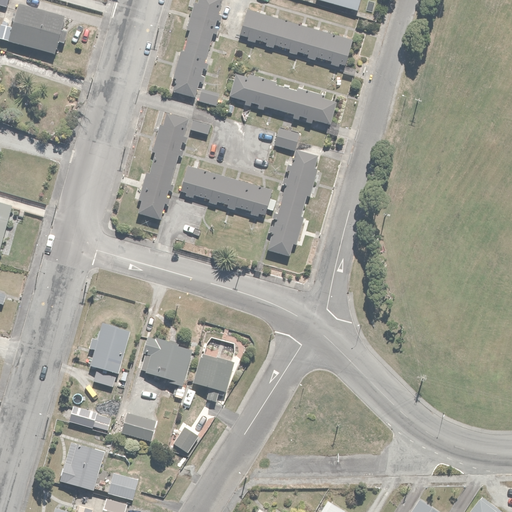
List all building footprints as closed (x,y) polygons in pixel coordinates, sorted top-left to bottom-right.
[(198,100),(216,105),(217,102),(221,103),(222,98),(219,97),(220,93),(198,87),(199,81),(203,82),(205,72),(202,71),(203,66),(208,67),(209,61),(206,60),(207,56),(213,57),(217,39),(212,38),(213,34),(216,35),(218,28),(221,28),(225,14),(218,12),(220,6),(222,7),(223,0),(197,0),(197,1),(194,0),(186,29),(189,30),(184,49),(181,48),(173,77),(176,78),(172,90),(195,96),(196,92),(200,93),(198,100)] [(0,19),(0,37),(8,39),(7,42),(53,52),(55,41),(61,43),(67,16),(16,4),(12,22),(0,19)] [(353,38),(246,8),(238,33),(246,35),(245,40),(255,42),(256,38),(264,40),(263,44),(273,47),(274,44),(288,47),(287,51),(296,54),(297,51),(306,53),(305,57),(315,60),(316,56),(330,60),(329,64),(338,66),(340,62),(345,64),(353,38)] [(296,84),(295,89),(276,84),(277,79),(249,71),(248,76),(234,72),(227,95),(244,100),(243,103),(250,106),(252,101),(257,102),(256,107),(264,109),(265,105),(292,113),(291,117),(299,119),(300,115),(306,117),(305,121),(312,122),(313,118),(330,123),(336,100),(324,97),(325,92),(296,84)] [(154,151),(148,172),(144,171),(136,198),(140,200),(137,211),(159,217),(163,203),(168,205),(171,194),(169,193),(179,155),(182,156),(188,135),(184,134),(188,117),(165,110),(162,123),(158,122),(150,151),(154,151)] [(211,123),(192,119),(190,129),(209,133),(211,123)] [(295,148),(300,131),(278,126),(274,143),(295,148)] [(289,254),(317,154),(295,148),(290,164),(286,163),(284,169),(289,170),(287,176),(283,175),(281,183),(285,184),(277,211),(272,210),(270,218),(275,219),(274,225),(269,224),(267,231),(270,232),(265,248),(289,254)] [(272,187),(186,163),(178,189),(184,191),(183,195),(193,198),(194,193),(207,197),(206,202),(216,205),(217,201),(227,204),(226,207),(235,209),(236,206),(250,210),(250,213),(259,216),(260,212),(265,213),(272,187)] [(0,240),(9,204),(0,201),(0,240)] [(117,372),(129,328),(100,321),(96,337),(90,336),(87,348),(93,349),(89,365),(117,372)] [(177,382),(182,383),(183,379),(185,380),(191,348),(178,345),(179,342),(145,335),(137,369),(166,375),(165,379),(177,382)] [(217,359),(197,354),(191,382),(208,386),(205,397),(215,400),(217,389),(224,391),(231,359),(218,356),(217,359)] [(177,382),(174,395),(184,397),(187,384),(182,383),(177,382)] [(96,409),(71,404),(68,421),(92,426),(96,409)] [(121,432),(149,439),(155,418),(126,411),(121,432)] [(182,425),(172,442),(186,451),(196,434),(182,425)] [(103,446),(69,439),(59,480),(92,489),(103,446)] [(107,492),(134,498),(138,477),(112,472),(107,492)] [(105,496),(100,511),(123,511),(126,503),(105,496)] [(499,511),(478,496),(465,511),(499,511)] [(442,511),(417,497),(407,511),(442,511)] [(349,511),(326,498),(316,511),(349,511)] [(81,511),(82,510),(55,502),(52,511),(81,511)]
